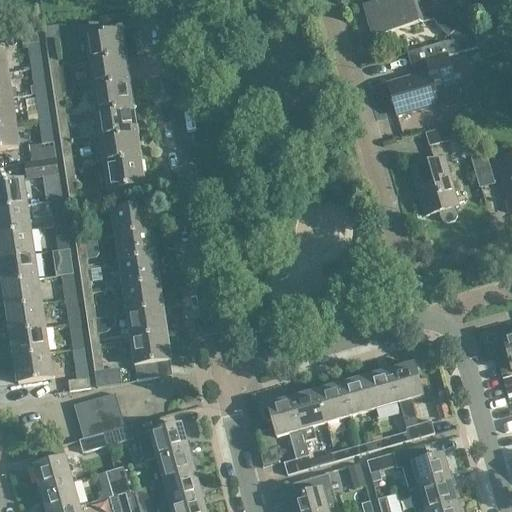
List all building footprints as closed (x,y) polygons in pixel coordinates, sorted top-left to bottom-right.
[(441,6),(439,3),(415,10),(412,0),(393,0),(363,9),(372,38),(372,39),(425,23),(433,21),(447,39),(466,22),(448,1),(441,6)] [(81,40),(86,39),(89,65),(126,60),(122,34),(100,37),(98,26),(80,29),(81,40)] [(43,29),(49,71),(59,70),(55,42),(62,41),(60,27),(43,29)] [(478,50),(489,59),(505,54),(499,32),(476,38),(476,36),(407,56),(414,80),(386,87),(395,117),(438,105),(435,94),(454,89),(446,60),(478,50)] [(27,46),(31,72),(43,70),(39,44),(27,46)] [(126,60),(89,65),(93,91),(129,86),(126,60)] [(62,66),(63,85),(87,85),(86,65),(62,66)] [(34,96),(46,95),(43,70),(31,72),(34,96)] [(63,95),(59,70),(49,71),(53,97),(63,95)] [(7,75),(0,76),(0,101),(10,100),(7,75)] [(129,86),(93,91),(97,117),(133,111),(129,86)] [(34,96),(38,121),(50,119),(46,95),(34,96)] [(67,121),(63,95),(53,97),(57,123),(67,121)] [(10,100),(0,101),(0,126),(14,125),(10,100)] [(133,111),(97,117),(101,142),(137,137),(133,111)] [(50,119),(38,121),(42,145),(29,147),(31,163),(56,159),(50,119)] [(17,138),(37,137),(36,120),(16,121),(17,138)] [(71,147),(67,121),(57,123),(61,148),(71,147)] [(14,125),(0,126),(0,152),(17,150),(14,125)] [(429,147),(465,138),(461,125),(426,134),(429,147)] [(137,137),(101,142),(104,168),(141,163),(137,137)] [(74,173),(71,147),(61,148),(65,174),(74,173)] [(470,156),(480,191),(495,186),(485,152),(470,156)] [(511,158),(496,163),(511,217),(511,216),(511,158)] [(443,161),(410,171),(424,218),(457,209),(443,161)] [(141,163),(104,168),(108,194),(145,189),(141,163)] [(57,165),(35,167),(26,169),(27,181),(46,178),(50,203),(62,201),(57,165)] [(74,173),(65,174),(70,209),(80,207),(74,173)] [(0,210),(26,206),(23,182),(0,184),(0,210)] [(54,228),(66,226),(62,201),(50,203),(54,228)] [(26,206),(0,210),(0,236),(30,232),(26,206)] [(114,239),(151,234),(148,208),(111,213),(114,239)] [(75,245),(84,243),(81,217),(71,218),(75,245)] [(66,226),(54,228),(58,253),(70,251),(66,226)] [(0,261),(34,256),(30,232),(0,236),(0,261)] [(151,234),(114,239),(118,265),(155,260),(151,234)] [(88,269),(84,243),(75,245),(79,271),(88,269)] [(70,251),(58,253),(61,278),(73,276),(70,251)] [(0,271),(2,287),(37,281),(34,256),(0,261),(0,271)] [(155,260),(118,265),(122,291),(159,285),(155,260)] [(79,271),(83,297),(92,295),(88,269),(79,271)] [(73,276),(61,278),(65,302),(77,300),(73,276)] [(6,310),(41,305),(37,281),(2,287),(6,310)] [(159,285),(122,291),(126,317),(163,311),(159,285)] [(96,321),(92,295),(83,297),(87,322),(96,321)] [(77,300),(65,302),(68,327),(81,325),(77,300)] [(9,336),(44,330),(41,305),(6,310),(9,336)] [(130,343),(166,337),(163,311),(126,317),(130,343)] [(87,322),(91,349),(100,347),(96,321),(87,322)] [(81,325),(68,327),(72,352),(84,350),(81,325)] [(9,336),(13,361),(48,355),(44,330),(9,336)] [(166,337),(130,343),(136,384),(158,381),(156,365),(170,363),(166,337)] [(511,338),(502,341),(511,375),(511,374),(511,338)] [(100,347),(91,349),(94,374),(104,372),(100,347)] [(84,350),(72,352),(76,381),(67,382),(69,393),(90,390),(89,378),(84,350)] [(48,355),(13,361),(17,386),(52,381),(48,355)] [(418,426),(411,402),(423,399),(413,366),(389,373),(398,406),(405,430),(418,426)] [(365,380),(374,413),(398,406),(389,373),(365,380)] [(340,387),(350,420),(374,413),(365,380),(340,387)] [(316,393),(326,427),(350,420),(340,387),(316,393)] [(326,427),(316,393),(292,400),(304,444),(316,441),(313,430),(326,427)] [(115,396),(95,402),(98,413),(119,407),(115,396)] [(451,398),(432,398),(432,420),(451,420),(451,398)] [(267,407),(268,410),(265,411),(263,415),(265,421),(268,423),(271,422),(277,440),(289,437),(295,461),(284,464),(287,477),(312,470),(310,461),(309,457),(308,458),(304,444),(292,400),(267,407)] [(98,413),(95,402),(74,408),(77,419),(98,413)] [(98,413),(101,424),(122,418),(119,407),(98,413)] [(101,424),(98,413),(77,419),(81,430),(101,424)] [(126,430),(122,418),(101,424),(104,435),(105,436),(126,430)] [(406,434),(409,443),(434,436),(431,423),(418,426),(405,430),(406,434)] [(81,430),(84,442),(105,436),(104,435),(101,424),(81,430)] [(156,460),(188,451),(181,427),(149,436),(156,460)] [(126,430),(105,436),(108,448),(133,441),(130,429),(126,430)] [(382,441),(384,450),(409,443),(406,434),(382,441)] [(105,436),(84,442),(79,443),(83,455),(108,448),(105,436)] [(358,448),(360,457),(384,450),(382,441),(358,448)] [(360,457),(358,448),(333,455),(336,463),(360,457)] [(403,470),(410,494),(417,492),(449,482),(442,458),(427,462),(423,449),(393,457),(397,472),(403,470)] [(195,476),(188,451),(156,460),(163,485),(195,476)] [(310,461),(312,470),(336,463),(333,455),(310,461)] [(33,469),(40,494),(72,485),(65,460),(33,469)] [(114,471),(121,497),(125,496),(130,494),(123,469),(114,471)] [(121,497),(114,471),(105,474),(113,499),(118,498),(121,497)] [(370,476),(373,484),(382,482),(380,473),(370,476)] [(195,476),(163,485),(170,509),(202,500),(195,476)] [(414,511),(438,511),(456,507),(449,482),(417,492),(410,494),(414,511)] [(72,485),(40,494),(45,511),(67,511),(79,509),(72,485)] [(293,511),(328,511),(323,491),(290,501),(293,511)] [(130,494),(125,496),(129,511),(139,511),(134,493),(130,494)] [(121,511),(118,498),(113,499),(109,500),(111,511),(121,511)] [(377,501),(380,511),(390,511),(386,499),(377,501)] [(205,511),(202,500),(170,509),(159,511),(205,511)] [(361,506),(362,511),(372,511),(370,503),(361,506)]
